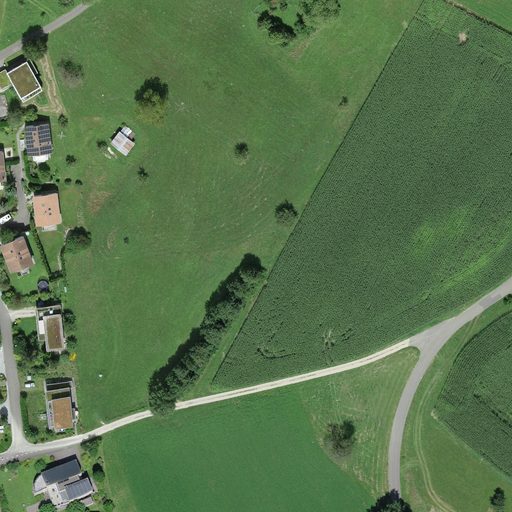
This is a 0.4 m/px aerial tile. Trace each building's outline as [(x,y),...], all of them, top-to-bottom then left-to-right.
[(34,74),(27,62),(7,73),(6,72),(0,75),(0,87),(2,90),(14,83),(24,100),(43,90),(34,74)] [(53,151),(50,123),(25,126),(28,154),(53,151)] [(121,127),(111,140),(126,152),(136,140),(121,127)] [(61,219),(59,190),(35,192),(38,221),(61,219)] [(38,262),(27,234),(4,242),(15,271),(38,262)] [(65,349),(61,305),(36,308),(39,340),(45,339),(46,351),(65,349)] [(72,408),(70,388),(61,389),(45,392),(50,428),(56,427),(56,429),(73,427),(73,420),(76,419),(75,408),(72,408)] [(82,475),(76,461),(41,474),(42,476),(38,478),(36,482),(34,485),(34,490),(36,494),(47,489),(55,508),(93,491),(88,479),(81,482),(79,476),(82,475)] [(91,498),(80,502),(82,508),(94,503),(91,498)]
